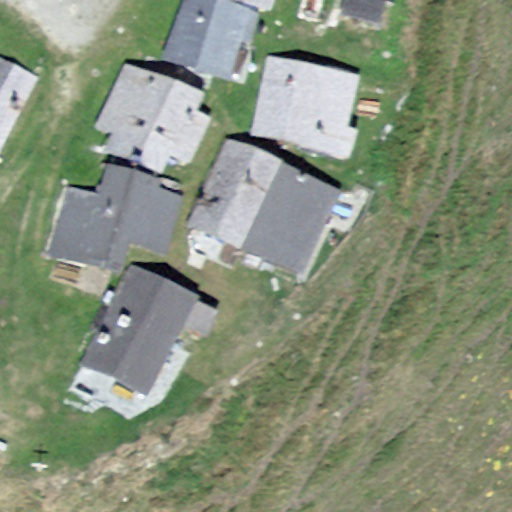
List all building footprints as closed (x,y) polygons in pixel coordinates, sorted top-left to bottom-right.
[(169,0),(143,69),(207,87),(232,19),(199,9),(169,0)] [(238,0),(200,0),(199,9),(232,19),(238,0)] [(335,81),(255,58),(230,133),(314,166),(335,81)] [(0,69),(0,132),(26,75),(0,69)] [(107,71),(78,127),(97,142),(86,163),(157,185),(189,127),(174,119),(178,102),(107,71)] [(312,197),(205,152),(168,237),(279,285),(312,197)] [(55,200),(41,269),(85,281),(99,254),(137,267),(153,202),(89,179),(78,210),(55,200)] [(118,283),(45,377),(114,406),(170,308),(118,283)]
